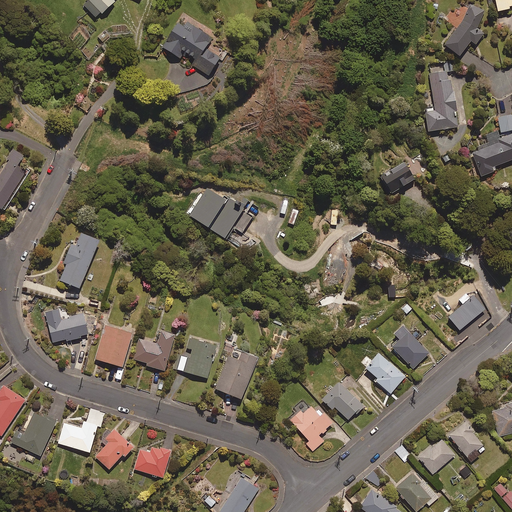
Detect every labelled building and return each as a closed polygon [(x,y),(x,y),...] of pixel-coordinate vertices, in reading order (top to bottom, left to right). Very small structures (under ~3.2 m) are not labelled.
[(84,6),(96,19),(101,15),(103,17),(116,4),(114,2),(115,0),(86,0),(88,2),(84,6)] [(511,0),(494,0),(497,15),(509,13),(508,10),(511,9),(511,0)] [(487,13),(472,3),(443,50),(460,60),(470,43),(476,47),(483,36),(476,31),(487,13)] [(214,42),(184,20),(163,49),(181,61),(186,54),(197,62),(193,67),(211,79),(223,62),(207,51),(214,42)] [(436,109),(429,110),(430,116),(427,116),(430,134),(459,130),(456,112),(458,111),(455,95),(453,95),(451,82),(449,83),(448,73),(431,76),(436,109)] [(511,115),(500,117),(501,134),(511,133),(511,115)] [(511,162),(511,134),(500,140),(501,144),(474,155),(483,179),(497,174),(495,169),(511,162)] [(25,157),(14,151),(8,160),(10,161),(0,177),(0,210),(7,214),(30,175),(18,169),(25,157)] [(442,158),(446,165),(454,159),(450,153),(442,158)] [(417,183),(406,165),(383,179),(390,191),(402,184),(406,190),(417,183)] [(244,211),(250,202),(244,197),(238,206),(230,202),(229,204),(209,191),(191,220),(227,243),(235,230),(243,236),(255,218),(244,211)] [(98,237),(81,230),(76,244),(71,242),(63,261),(66,262),(60,278),(79,285),(98,237)] [(484,307),(472,292),(456,306),(467,320),(484,307)] [(407,301),(400,308),(406,313),(413,307),(407,301)] [(45,311),(52,341),(80,335),(80,333),(87,331),(83,311),(69,314),(69,316),(61,318),(58,307),(45,311)] [(131,330),(105,322),(95,357),(122,364),(131,330)] [(429,350),(402,322),(393,330),(398,335),(390,343),(412,366),(429,350)] [(173,332),(160,329),(157,340),(139,336),(133,358),(146,361),(146,363),(165,368),(173,332)] [(190,336),(187,346),(191,348),(189,355),(185,354),(184,355),(178,353),(175,367),(207,376),(216,343),(190,336)] [(256,354),(241,349),(238,357),(228,353),(216,387),(242,395),(256,354)] [(405,374),(378,350),(369,360),(366,357),(361,362),(377,376),(375,378),(390,391),(405,374)] [(117,366),(114,378),(121,379),(123,368),(117,366)] [(334,405),(348,418),(355,410),(356,411),(364,403),(338,379),(321,397),(332,407),(334,405)] [(25,398),(2,383),(0,387),(0,434),(1,435),(25,398)] [(511,430),(511,399),(504,401),(505,405),(492,408),(499,434),(511,430)] [(318,434),(321,431),(323,432),(327,428),(326,427),(332,421),(322,410),(321,411),(318,408),(316,409),(311,404),(303,411),(301,408),(290,418),(309,439),(306,442),(313,450),(324,440),(318,434)] [(56,419),(34,409),(24,431),(17,428),(11,441),(40,454),(56,419)] [(97,421),(83,418),(82,425),(63,420),(57,443),(90,451),(97,421)] [(487,447),(464,420),(448,433),(470,460),(487,447)] [(133,444),(113,427),(104,437),(108,441),(95,455),(108,467),(122,452),(125,454),(133,444)] [(455,454),(442,436),(431,444),(431,443),(417,454),(432,473),(455,454)] [(140,447),(134,467),(152,473),(151,474),(156,476),(157,474),(162,476),(170,449),(152,443),(150,450),(140,447)] [(401,443),(393,450),(405,463),(413,456),(401,443)] [(471,470),(466,465),(459,471),(464,476),(471,470)] [(419,479),(412,470),(394,484),(416,510),(426,501),(429,504),(439,496),(422,476),(419,479)] [(223,511),(242,511),(258,487),(244,478),(246,475),(243,473),(220,509),(223,511)] [(511,488),(511,487),(508,490),(499,480),(493,485),(511,507),(511,488)] [(403,511),(405,511),(372,487),(359,504),(369,511),(403,511)] [(443,511),(452,511),(456,509),(452,503),(443,511)]
